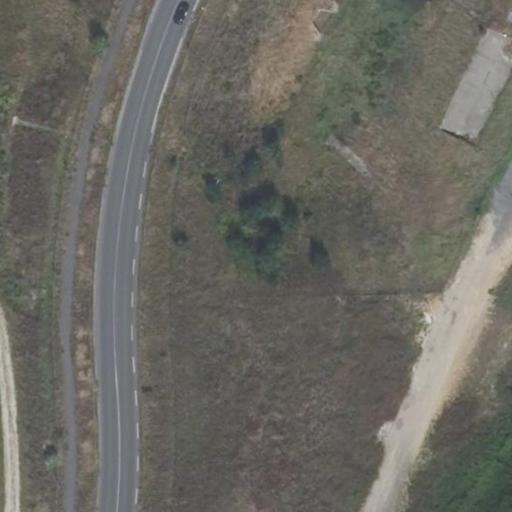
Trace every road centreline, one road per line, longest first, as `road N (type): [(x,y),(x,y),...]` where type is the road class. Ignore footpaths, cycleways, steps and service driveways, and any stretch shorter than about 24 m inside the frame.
road 1 (tertiary): [(180,0),(140,110),(120,226),(113,291),(117,511)]
road 2 (track): [(374,511),(433,362),(511,208)]
